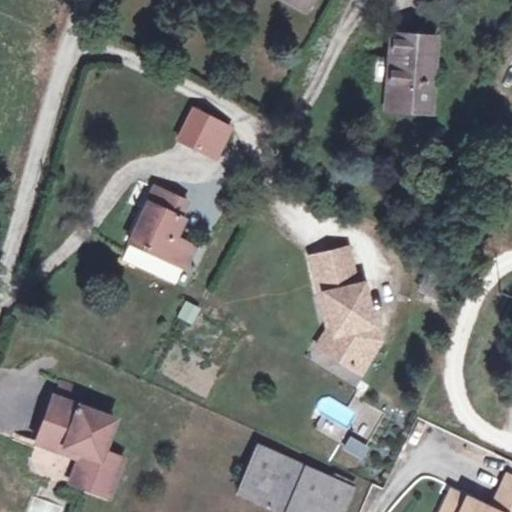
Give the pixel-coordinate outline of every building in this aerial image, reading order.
[(432,35),(388,32),(384,106),(425,110),(432,35)] [(233,129),(197,110),(183,137),(220,156),(233,129)] [(188,198),(158,184),(124,256),(154,269),(161,251),(183,262),(186,263),(196,243),(173,232),(188,198)] [(352,260),(349,243),(311,251),(314,268),(352,260)] [(183,262),(161,251),(154,269),(175,280),(183,262)] [(434,253),(426,271),(446,282),(454,263),(434,253)] [(355,280),(352,260),(314,268),(318,288),(323,288),(330,316),(334,331),(325,345),(353,363),(361,349),(374,345),(380,336),(377,319),(372,320),(363,279),(355,280)] [(446,282),(426,271),(419,288),(439,298),(446,282)] [(184,301),(178,316),(193,323),(199,308),(184,301)] [(334,331),(330,316),(317,341),(325,345),(334,331)] [(361,367),(374,345),(361,349),(353,363),(361,367)] [(91,383),(64,373),(57,389),(84,400),(91,383)] [(84,400),(57,389),(40,431),(65,443),(69,434),(102,448),(90,480),(111,488),(126,451),(108,443),(118,415),(84,400)] [(324,395),(316,408),(352,430),(361,416),(324,395)] [(102,448),(69,434),(65,443),(81,450),(71,473),(90,480),(102,448)] [(341,453),(361,464),(370,448),(350,437),(341,453)] [(330,477),(257,442),(237,488),(287,511),(339,511),(355,480),(334,470),(330,477)] [(511,474),(508,472),(501,486),(511,491),(511,474)] [(451,487),(438,511),(511,511),(511,491),(501,486),(491,507),(451,487)]
